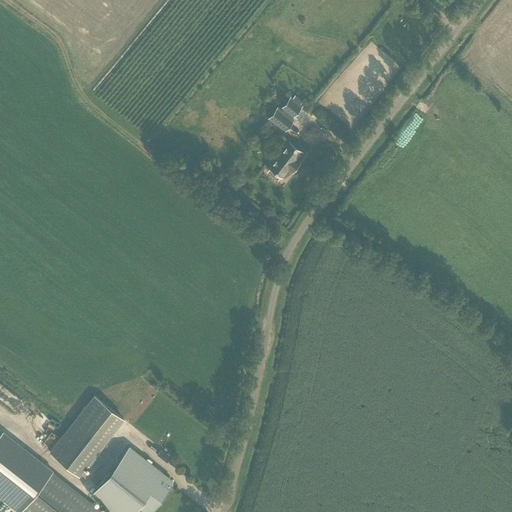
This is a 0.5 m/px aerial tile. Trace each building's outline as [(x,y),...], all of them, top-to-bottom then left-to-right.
[(278,107),(269,118),(285,131),(294,119),(291,117),(292,116),(293,116),(302,105),(291,97),(282,108),(283,109),(282,110),(278,107)] [(289,141),(269,167),(282,177),(288,169),(290,171),(298,161),(296,160),(302,152),(289,141)] [(79,474),(124,419),(95,396),(51,451),(79,474)] [(143,445),(168,415),(156,405),(131,436),(143,445)] [(176,423),(165,434),(192,459),(203,448),(176,423)] [(53,471),(4,432),(0,436),(0,494),(21,511),(23,511),(103,511),(52,472),(53,471)] [(50,434),(37,451),(42,455),(55,438),(50,434)] [(94,494),(116,511),(134,511),(140,504),(150,511),(151,511),(173,485),(162,477),(163,476),(129,449),(94,494)] [(171,458),(161,450),(157,455),(167,463),(171,458)]
